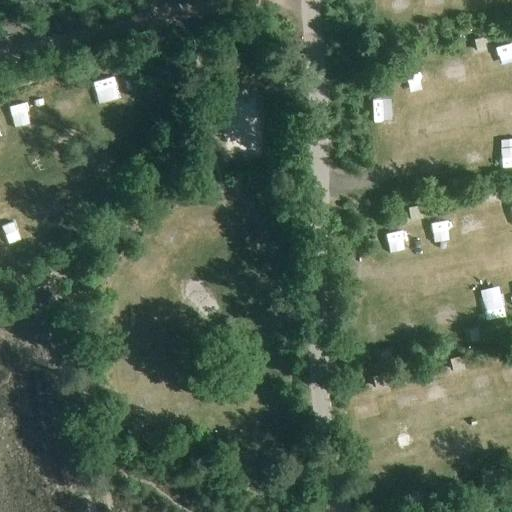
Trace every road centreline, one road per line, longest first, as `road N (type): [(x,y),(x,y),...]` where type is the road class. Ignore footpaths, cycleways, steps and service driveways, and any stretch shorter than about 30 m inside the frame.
road 1 (track): [(0,288),(69,262),(133,206),(162,166),(190,94),(197,62),(190,11),(242,0)]
road 2 (track): [(69,262),(109,511)]
road 3 (track): [(190,11),(0,59)]
